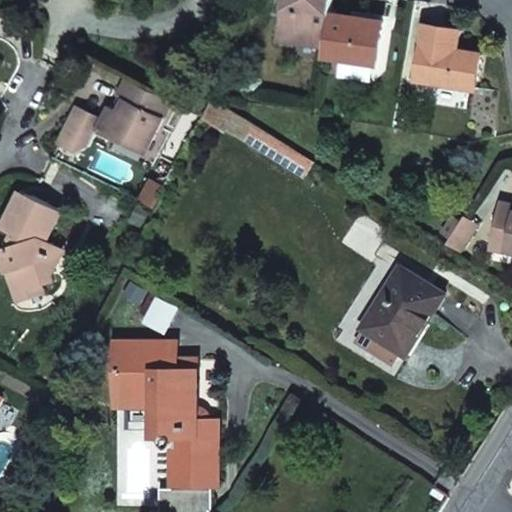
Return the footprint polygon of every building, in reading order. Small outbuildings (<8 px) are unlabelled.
[(330,16),(332,0),(284,0),(279,41),(324,48),(330,16)] [(324,48),(323,58),(330,59),(328,74),(340,76),(340,74),(369,79),(371,65),(376,65),(382,24),(330,16),(324,48)] [(455,50),(457,31),(424,26),(416,80),(474,88),(480,54),(455,50)] [(172,101),(130,79),(121,97),(126,100),(122,110),(112,105),(104,120),(100,129),(118,138),(120,134),(148,148),(172,101)] [(305,177),(314,163),(212,98),(204,113),(305,177)] [(100,129),(104,120),(80,107),(77,112),(89,119),(97,123),(93,131),(97,134),(100,129)] [(89,119),(77,112),(66,133),(60,143),(77,152),(91,145),(97,134),(93,131),(97,123),(89,119)] [(150,182),(141,200),(155,207),(164,189),(150,182)] [(28,194),(22,191),(15,206),(20,209),(28,194)] [(25,289),(42,283),(55,278),(53,273),(47,255),(54,241),(47,238),(62,210),(28,194),(20,209),(15,206),(5,226),(16,232),(9,246),(2,248),(10,271),(19,268),(25,289)] [(511,206),(502,205),(493,246),(511,250),(511,206)] [(442,232),(451,238),(461,223),(451,217),(442,232)] [(451,238),(448,243),(461,250),(477,225),(464,218),(461,223),(451,238)] [(47,255),(53,273),(67,248),(54,241),(47,255)] [(10,271),(20,301),(45,293),(42,283),(25,289),(19,268),(10,271)] [(410,355),(446,295),(402,269),(365,329),(366,330),(358,343),(395,365),(404,351),(410,355)] [(174,484),(219,484),(219,422),(210,422),(209,417),(208,414),(205,411),(201,410),(196,409),(195,358),(179,358),(179,341),(118,341),(118,398),(156,398),(156,404),(156,434),(161,434),(160,436),(159,438),(159,441),(160,444),(162,446),(166,447),(173,447),(174,484)]
